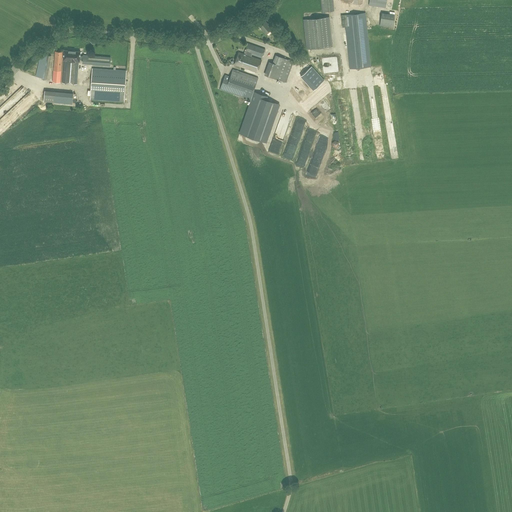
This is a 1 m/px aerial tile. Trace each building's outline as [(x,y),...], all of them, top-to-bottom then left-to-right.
[(369,0),(368,6),(386,9),(387,0),(369,0)] [(350,69),(371,67),(366,13),(341,16),(342,28),(346,27),(350,69)] [(395,15),(382,13),(380,26),(393,28),(395,15)] [(332,47),(329,17),(305,20),(308,49),(332,47)] [(270,27),(265,22),(259,26),(266,35),(273,29),(270,27)] [(234,65),(257,73),(262,61),(251,57),(253,54),(263,57),(265,50),(248,44),(244,55),(239,53),(234,65)] [(80,62),(80,60),(82,60),(81,62),(108,64),(108,57),(82,56),(80,56),(81,51),(64,50),(63,61),(64,61),(62,84),(77,85),(79,62),(80,62)] [(60,83),(63,52),(55,51),(53,82),(60,83)] [(43,55),(42,59),(40,59),(36,77),(47,80),(51,56),(43,55)] [(265,75),(287,83),(294,61),(275,55),(273,63),(269,62),(265,75)] [(92,69),(91,89),(90,100),(124,102),(125,91),(126,71),(92,69)] [(225,76),(220,90),(252,100),(240,134),(266,143),(279,104),(268,101),(269,97),(253,92),(258,78),(233,70),(230,77),(225,76)] [(328,85),(316,71),(305,81),(317,94),(328,85)] [(72,104),(73,93),(45,91),(44,103),(72,104)] [(302,113),(306,120),(310,118),(306,110),(302,113)] [(271,153),(280,156),(282,150),(273,147),(271,153)]
